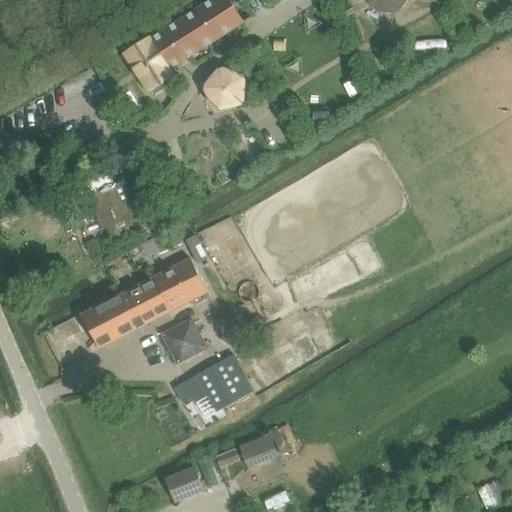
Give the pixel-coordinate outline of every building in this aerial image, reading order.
[(229,0),(211,0),(151,39),(171,70),(244,23),(229,0)] [(367,0),(368,2),(369,3),(370,5),(372,7),(373,8),(375,9),(377,11),(379,12),(381,12),(384,13),(386,13),(389,13),(391,13),(394,12),(396,11),(398,10),(400,9),(402,8),(404,6),(405,4),(406,3),(407,1),(407,0),(367,0)] [(150,37),(125,54),(150,93),(153,91),(154,93),(157,93),(162,90),(163,87),(162,85),(175,76),(171,70),(151,39),(150,37)] [(219,71),(203,91),(217,114),(243,108),(243,81),(219,71)] [(108,170),(78,182),(85,199),(93,195),(98,208),(112,241),(134,232),(133,231),(141,227),(142,229),(161,221),(147,189),(129,197),(128,193),(130,192),(126,182),(115,186),(114,185),(108,170)] [(199,265),(208,260),(196,236),(187,241),(199,265)] [(99,349),(191,302),(194,307),(212,298),(191,258),(81,315),(99,349)] [(192,321),(164,335),(178,363),(206,348),(192,321)] [(234,354),(186,382),(196,398),(199,403),(209,397),(218,413),(255,392),(234,354)] [(185,405),(196,398),(186,382),(175,388),(185,405)] [(280,454),(290,451),(282,428),(272,432),(280,454)] [(278,457),(270,435),(240,446),(249,469),(278,457)] [(222,469),(241,462),(236,449),(217,457),(222,469)] [(194,469),(166,481),(175,502),(203,491),(194,469)] [(511,499),(502,479),(479,491),(489,510),(511,499)] [(467,511),(460,496),(438,507),(441,511),(467,511)] [(266,511),(280,511),(285,510),(282,502),(265,509),(266,511)] [(511,511),(511,503),(494,511),(511,511)]
